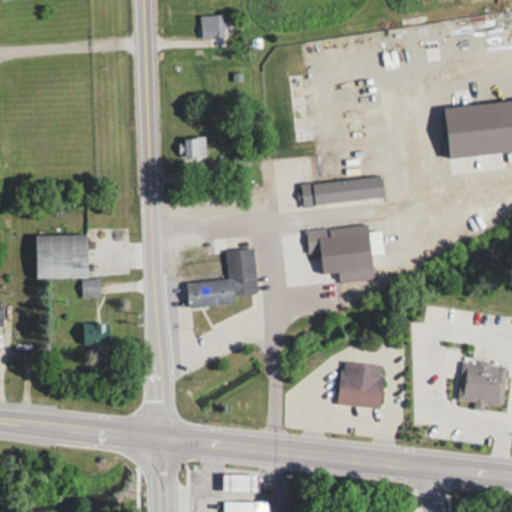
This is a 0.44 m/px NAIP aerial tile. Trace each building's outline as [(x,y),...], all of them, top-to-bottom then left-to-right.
[(196,15),(196,37),(222,37),(222,15),(196,15)] [(203,137),(178,137),(178,160),(203,160),(203,137)] [(297,183),(299,205),(383,198),(381,176),(297,183)] [(337,280),(373,277),(370,239),(378,238),(377,232),(367,233),(366,224),(303,229),(306,275),(336,272),(337,280)] [(85,276),(85,232),(34,232),(34,276),(85,276)] [(233,303),(232,294),(255,292),(252,248),(224,249),(226,278),(185,281),(187,306),(233,303)] [(98,294),(98,280),(80,280),(80,294),(98,294)] [(81,322),(81,343),(107,343),(107,322),(81,322)] [(456,399),(474,400),(474,406),(481,406),(481,401),(502,403),(505,363),(460,359),(456,399)] [(381,363),(339,361),(336,404),(379,406),(381,363)] [(220,489),(257,490),(257,472),(220,472),(220,489)] [(221,511),(266,511),(267,499),(221,499),(221,511)]
